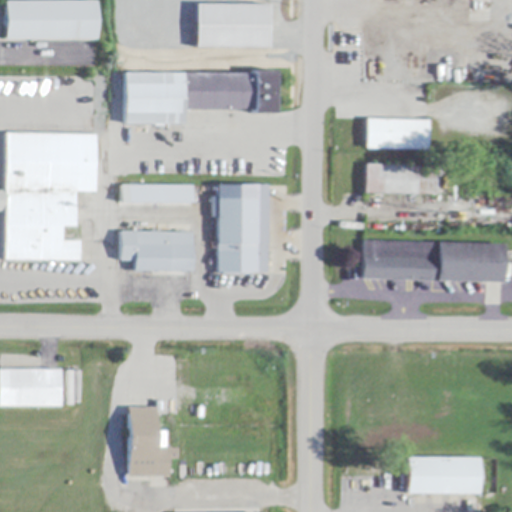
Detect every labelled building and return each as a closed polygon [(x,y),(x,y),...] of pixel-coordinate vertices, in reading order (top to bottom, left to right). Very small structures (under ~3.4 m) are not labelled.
[(95,40),(5,41),(4,3),(18,3),(48,3),(95,2),(95,40)] [(196,6),(268,6),(267,49),(196,49),(196,6)] [(274,115),(252,115),(252,112),(184,111),(184,126),(124,125),(125,74),(252,75),(252,72),(275,72),(274,115)] [(425,122),(427,122),(426,152),(365,150),(365,120),(425,122)] [(87,136),(95,136),(94,194),(74,194),(73,228),(60,228),(60,242),(79,242),(79,262),(1,261),(2,211),(0,211),(0,194),(1,194),(1,192),(5,192),(6,135),(87,136)] [(434,194),(434,197),(364,195),(365,165),(435,167),(434,194)] [(267,187),(267,188),(266,275),(217,274),(218,218),(210,218),(210,207),(218,207),(218,188),(218,186),(267,187)] [(192,188),(192,204),(128,204),(128,187),(192,187),(192,188)] [(191,272),(134,272),(134,261),(119,261),(119,233),(192,234),(191,272)] [(502,264),(502,284),(361,281),(361,271),(362,243),(502,246),(502,264)] [(0,371),(61,371),(61,408),(0,407),(0,371)] [(156,416),(156,432),(156,449),(163,449),(177,449),(177,460),(168,460),(168,478),(167,478),(128,478),(128,416),(128,409),(156,409),(156,416)] [(476,496),(473,496),(405,495),(405,477),(405,459),(477,459),(476,496)] [(488,462),(486,484),(478,484),(480,461),(488,462)]
